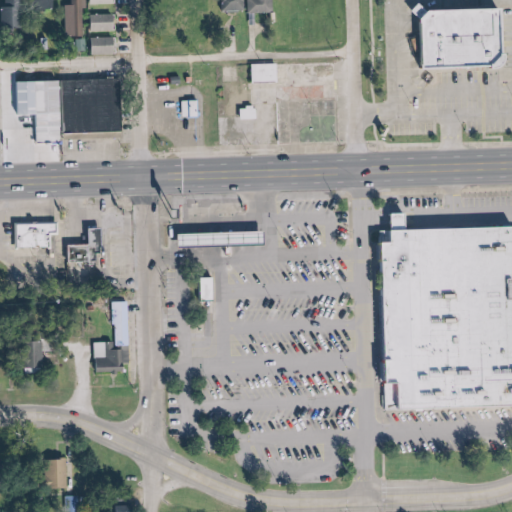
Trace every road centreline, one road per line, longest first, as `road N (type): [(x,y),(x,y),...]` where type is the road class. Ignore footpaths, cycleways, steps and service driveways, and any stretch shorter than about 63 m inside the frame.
road 1 (tertiary): [(0,416),(79,420),(275,501),(464,497),(511,488)]
road 2 (primary): [(511,165),(0,181)]
road 3 (residential): [(162,456),(147,0)]
